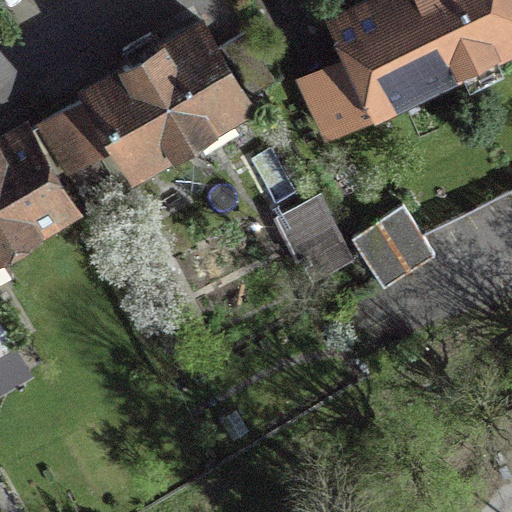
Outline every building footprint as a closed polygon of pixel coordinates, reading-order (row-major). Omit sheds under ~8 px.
[(511,20),(502,0),(364,0),(315,23),(337,69),(295,90),(323,147),(421,98),(511,56),(511,20)] [(192,21),(66,95),(75,111),(105,162),(125,195),(251,121),(243,106),(214,57),(192,21)] [(247,38),(214,57),(243,106),(276,86),(247,38)] [(75,111),(40,132),(70,182),(105,162),(75,111)] [(0,241),(67,202),(22,125),(0,138),(0,241)] [(321,204),(288,221),(318,278),(351,261),(321,204)] [(403,216),(353,247),(386,299),(436,268),(403,216)] [(0,314),(0,349),(15,341),(0,314)]
